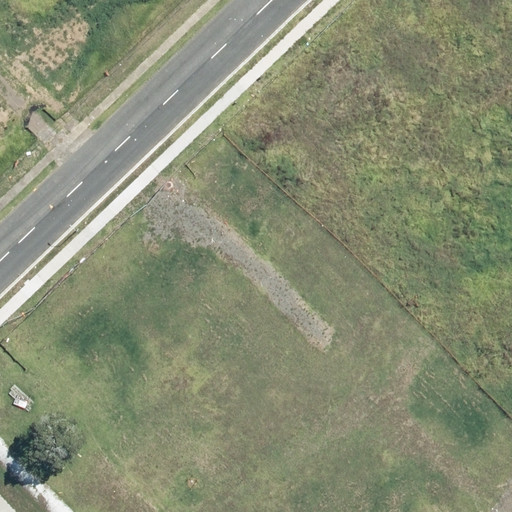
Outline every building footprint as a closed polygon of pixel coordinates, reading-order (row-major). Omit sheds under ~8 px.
[(58,0),(48,11),(35,0),(4,0),(0,5),(0,39),(47,85),(104,25),(77,0),(58,0)] [(511,82),(499,68),(511,55),(511,47),(466,0),(429,0),(405,24),(489,112),(511,90),(511,82)] [(432,111),(440,103),(369,32),(306,95),(342,130),(355,116),(392,152),(415,129),(437,150),(454,133),(432,111)] [(0,131),(18,114),(0,94),(0,131)] [(334,178),(290,133),(223,199),(243,219),(234,228),(259,253),(334,178)] [(511,136),(497,149),(511,166),(511,136)] [(250,254),(210,214),(169,255),(157,243),(131,270),(182,322),(250,254)] [(162,345),(99,287),(53,338),(128,407),(167,365),(154,354),(162,345)] [(501,320),(490,308),(469,328),(480,340),(501,320)] [(478,457),(511,425),(511,364),(499,350),(435,410),(478,457)] [(95,432),(23,362),(0,384),(0,457),(4,461),(16,448),(48,479),(95,432)] [(426,427),(418,435),(352,502),(362,511),(489,511),(490,511),(449,471),(460,460),(426,427)] [(84,461),(94,472),(100,467),(112,479),(123,468),(100,445),(84,461)] [(322,511),(310,499),(296,511),(322,511)]
